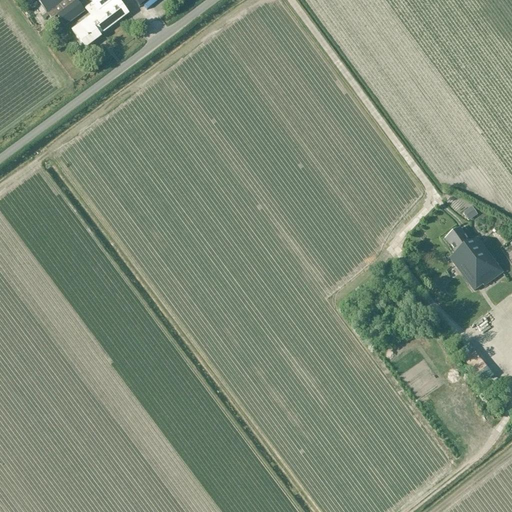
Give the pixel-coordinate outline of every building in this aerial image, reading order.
[(35,0),(49,17),(51,20),(57,17),(65,27),(85,13),(76,1),(75,1),(74,0),(35,0)] [(97,12),(72,31),(85,50),(101,39),(99,37),(128,15),(116,0),(94,0),(92,5),(97,12)] [(30,13),(25,16),(34,28),(40,23),(35,17),(34,18),(30,13)] [(472,219),(477,215),(472,208),(467,211),(472,219)] [(455,255),(450,259),(474,292),(475,291),(476,291),(482,286),(483,287),(502,274),(477,240),(471,245),(459,230),(445,240),(455,255)] [(495,380),(498,378),(491,367),(488,369),(495,380)]
